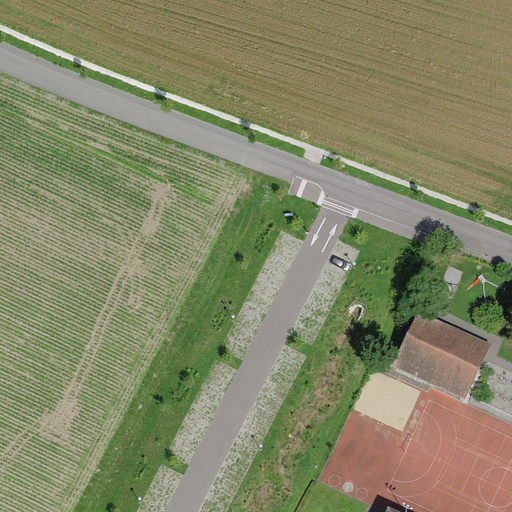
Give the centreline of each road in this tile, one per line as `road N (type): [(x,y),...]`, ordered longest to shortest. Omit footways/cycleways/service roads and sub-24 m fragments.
road 1 (residential): [(232,147),(511,247)]
road 2 (unclassified): [(0,52),(232,147)]
